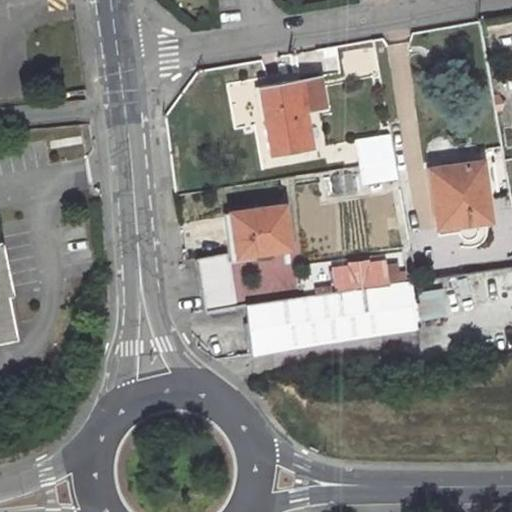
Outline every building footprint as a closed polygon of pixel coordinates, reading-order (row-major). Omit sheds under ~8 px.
[(320,74),(255,86),(268,153),(309,146),(302,107),(324,103),(320,74)] [(388,133),(353,139),(362,184),(397,178),(388,133)] [(481,157),(427,167),(436,227),(456,224),(460,237),(464,241),(470,242),(474,240),(477,236),(477,220),(492,218),(481,157)] [(281,203),(227,212),(234,255),(288,245),(281,203)] [(229,301),(225,277),(221,247),(192,252),(200,305),(229,301)] [(332,288),(394,280),(392,262),(381,264),(381,260),(364,262),(364,259),(344,262),(344,267),(330,270),(332,288)] [(249,348),(417,322),(411,277),(394,280),(332,288),(242,300),(249,348)] [(0,341),(10,340),(0,291),(0,341)]
